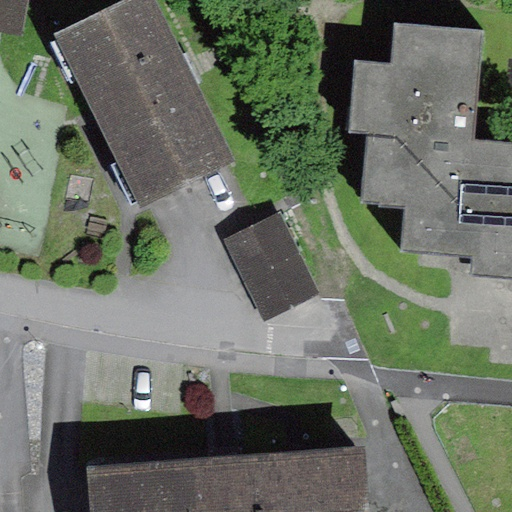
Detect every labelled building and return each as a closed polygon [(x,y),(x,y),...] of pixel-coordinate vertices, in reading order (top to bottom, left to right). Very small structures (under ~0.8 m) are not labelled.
[(27,0),(0,0),(0,31),(21,35),(27,0)] [(153,0),(131,0),(53,39),(139,210),(235,162),(153,0)] [(486,34),(396,26),(393,68),(357,65),(351,136),(367,137),(361,209),(408,213),(404,253),(464,258),(479,259),(478,276),(511,278),(511,148),(477,145),(486,34)] [(280,222),(228,247),(263,319),(315,294),(280,222)] [(366,511),(363,456),(91,474),(93,511),(366,511)]
